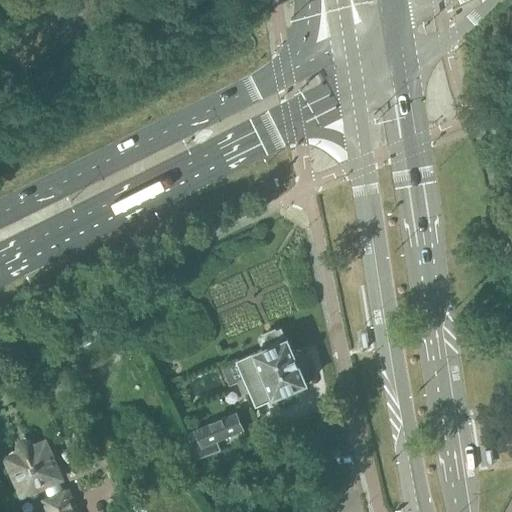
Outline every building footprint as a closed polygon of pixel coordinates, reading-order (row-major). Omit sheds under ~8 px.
[(152,284),(136,293),(141,303),(158,294),(152,284)] [(115,319),(110,308),(98,314),(103,325),(115,319)] [(70,332),(78,348),(101,337),(93,321),(78,329),(70,332)] [(305,384),(301,373),(302,372),(303,371),(304,370),(305,369),(306,368),(306,366),(306,365),(306,363),(312,361),(308,352),(302,355),(300,353),(298,352),(297,352),(295,352),(294,352),(291,352),(286,339),(284,340),(280,329),(273,332),(272,330),(265,333),(266,335),(260,338),(264,349),(238,360),(245,377),(239,380),(244,393),(251,390),(257,405),(305,384)] [(220,449),(216,442),(243,430),(235,412),(194,430),(194,431),(186,434),(197,459),(220,449)] [(253,439),(264,436),(259,425),(249,428),(251,434),(253,439)] [(48,496),(62,490),(57,478),(43,446),(10,460),(23,492),(43,484),(45,490),(48,496)] [(62,490),(48,496),(40,500),(44,511),(79,511),(68,487),(62,490)]
